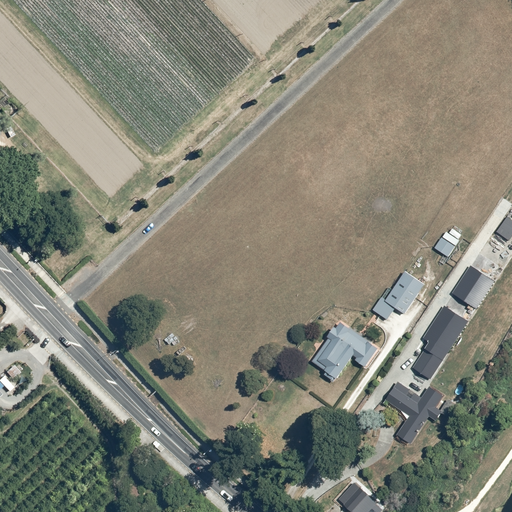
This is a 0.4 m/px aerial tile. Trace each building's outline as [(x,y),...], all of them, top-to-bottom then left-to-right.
[(436,249),(450,258),(463,237),(453,229),(450,234),(447,232),(436,249)] [(457,306),(474,316),(480,306),(485,310),(501,286),(472,266),(453,294),(462,300),(457,306)] [(374,311),(389,320),(397,309),(407,315),(426,285),(407,273),(388,301),(383,298),(374,311)] [(414,369),(432,380),(470,322),(447,306),(440,316),(425,340),(431,343),(414,369)] [(337,379),(339,380),(354,359),(368,369),(381,350),(343,323),(315,362),(327,372),(324,377),(335,383),(337,379)] [(399,436),(412,446),(430,417),(438,422),(444,415),(452,420),(461,407),(450,400),(442,411),(438,408),(445,398),(431,388),(419,404),(397,389),(388,402),(411,417),(399,436)] [(338,498),(353,511),(370,511),(378,504),(363,489),(368,484),(357,475),(338,498)]
